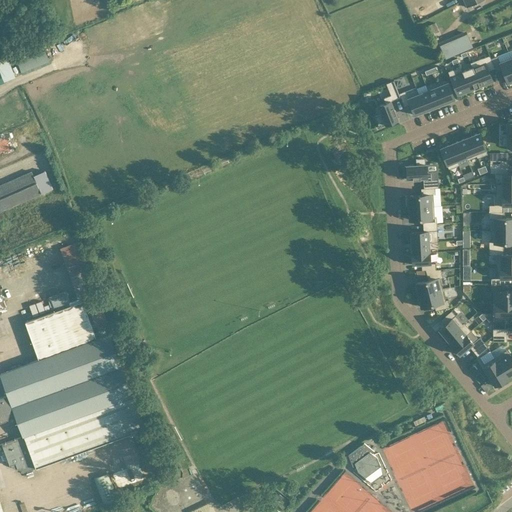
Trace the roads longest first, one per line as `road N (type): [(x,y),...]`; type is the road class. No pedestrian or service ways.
road 1 (residential): [(495,417),(396,301),(388,145)]
road 2 (residential): [(388,145),(511,95)]
